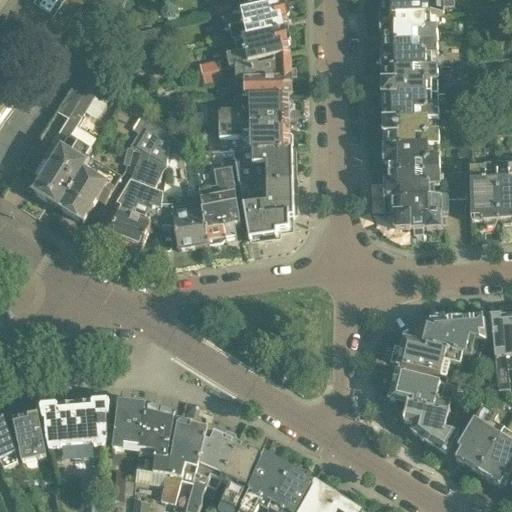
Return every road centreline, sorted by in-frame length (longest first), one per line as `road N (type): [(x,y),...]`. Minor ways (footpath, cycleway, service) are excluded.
road 1 (residential): [(344,279),(337,0)]
road 2 (residential): [(347,451),(116,307)]
road 3 (residential): [(116,307),(344,279)]
road 4 (residential): [(347,451),(344,279)]
road 5 (residential): [(344,279),(511,272)]
road 6 (residential): [(116,307),(0,230)]
road 7 (residential): [(0,341),(116,307)]
